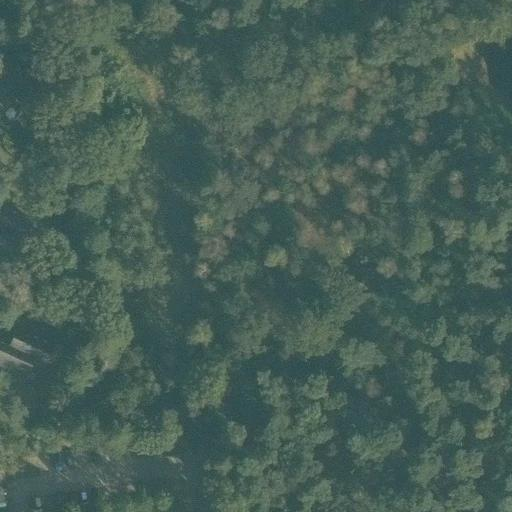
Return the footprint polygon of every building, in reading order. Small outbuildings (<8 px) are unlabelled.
[(0,113),(12,98),(0,89),(0,113)] [(6,238),(7,237),(17,243),(32,220),(2,202),(0,205),(0,226),(9,232),(6,238)] [(0,248),(6,238),(9,232),(0,226),(0,248)] [(53,316),(49,324),(63,331),(67,323),(53,316)] [(13,343),(12,343),(10,347),(32,357),(30,362),(41,368),(46,357),(52,343),(21,328),(13,343)] [(10,347),(12,343),(3,338),(0,343),(0,369),(22,380),(30,362),(32,357),(10,347)]
